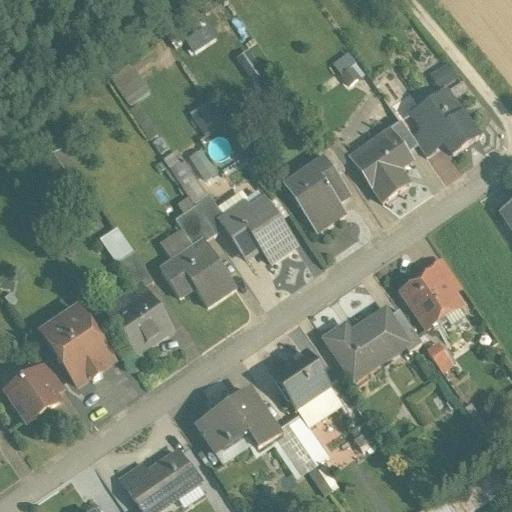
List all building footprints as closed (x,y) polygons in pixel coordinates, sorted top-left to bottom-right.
[(149,97),(129,68),(110,81),(130,110),(149,97)] [(457,81),(449,69),(432,82),(440,94),(457,81)] [(351,72),(341,79),(349,89),(358,81),(351,72)] [(446,95),(412,119),(423,135),(437,154),(445,149),(452,159),(478,141),(446,95)] [(190,116),(204,138),(225,124),(210,102),(190,116)] [(139,106),(131,111),(148,141),(157,137),(139,106)] [(412,142),(401,126),(388,134),(391,139),(393,138),(405,155),(416,147),(412,142)] [(388,134),(349,160),(382,208),(403,193),(393,179),(412,166),(405,155),(393,138),(391,139),(388,134)] [(423,135),(412,142),(416,147),(426,162),(437,154),(423,135)] [(344,173),(325,146),(315,153),(323,165),(324,164),(334,180),(344,173)] [(200,152),(189,159),(205,183),(217,176),(200,152)] [(65,155),(48,165),(62,189),(79,179),(65,155)] [(207,199),(183,165),(176,156),(164,164),(189,202),(194,208),(207,199)] [(323,165),(285,190),(317,237),(344,219),(328,196),(340,188),(334,180),(324,164),(323,165)] [(207,199),(194,208),(215,240),(225,233),(220,225),(224,221),(208,198),(207,199)] [(194,208),(189,202),(178,210),(184,218),(175,224),(181,234),(194,253),(204,246),(205,247),(215,240),(194,208)] [(253,222),(244,208),(224,221),(220,225),(225,233),(242,257),(256,247),(271,268),(296,251),(268,211),(253,222)] [(511,212),(503,219),(511,230),(511,212)] [(181,234),(160,249),(172,267),(194,253),(181,234)] [(172,267),(161,275),(179,302),(194,292),(207,311),(235,292),(205,247),(204,246),(194,253),(172,267)] [(153,286),(133,257),(116,268),(136,298),(153,286)] [(443,265),(431,272),(446,294),(447,294),(457,286),(443,265)] [(431,272),(419,281),(421,284),(402,297),(427,333),(447,320),(444,315),(456,307),(447,294),(446,294),(431,272)] [(18,279),(0,277),(0,292),(16,295),(18,279)] [(146,299),(112,322),(137,358),(170,335),(146,299)] [(77,317),(62,327),(59,324),(58,325),(60,329),(45,339),(43,336),(42,338),(57,361),(56,366),(61,367),(77,390),(90,382),(92,385),(102,378),(100,375),(113,366),(97,343),(98,338),(92,337),(77,314),(75,315),(77,317)] [(421,347),(399,314),(389,321),(407,347),(403,350),(408,357),(421,347)] [(385,316),(350,340),(345,331),(325,344),(352,384),(403,350),(407,347),(389,321),(385,316)] [(440,344),(427,352),(440,375),(453,368),(440,344)] [(306,357),(272,380),(295,413),(296,413),(328,391),(306,357)] [(47,368),(37,375),(43,382),(52,375),(47,368)] [(37,375),(7,395),(28,426),(59,405),(43,383),(43,382),(37,375)] [(355,409),(338,385),(329,391),(340,408),(339,409),(344,417),(355,409)] [(328,391),(296,413),(300,419),(308,430),(339,409),(340,408),(329,391),(328,391)] [(251,399),(231,413),(229,410),(197,431),(222,469),(248,452),(247,449),(247,446),(249,444),(257,455),(274,443),(279,440),(276,435),(251,399)] [(308,430),(300,419),(286,428),(305,455),(319,446),(308,430)] [(305,455),(286,428),(276,435),(279,440),(274,443),(290,466),(305,455)] [(371,432),(355,443),(362,454),(378,443),(371,432)] [(319,446),(305,455),(314,469),(328,459),(319,446)] [(305,455),(290,466),(299,479),(314,469),(305,455)] [(178,458),(148,478),(142,469),(120,483),(139,511),(162,511),(174,504),(175,505),(176,504),(174,503),(197,487),(198,489),(199,488),(178,458)]
